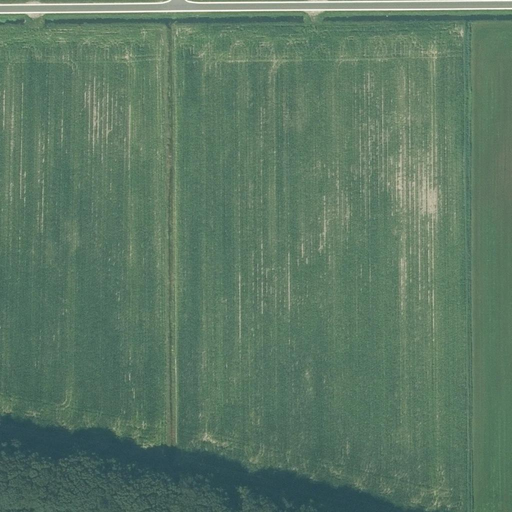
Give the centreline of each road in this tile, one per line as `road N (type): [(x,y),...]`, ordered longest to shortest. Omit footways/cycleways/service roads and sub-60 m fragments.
road 1 (unclassified): [(511,3),(177,6)]
road 2 (unclassified): [(177,6),(0,9)]
